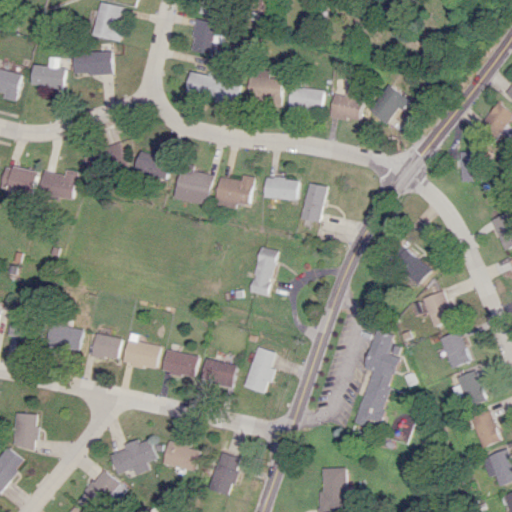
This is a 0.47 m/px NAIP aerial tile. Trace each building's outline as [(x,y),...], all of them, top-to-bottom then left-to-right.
[(227,0),(206,0),(207,1),(199,0),(198,13),(225,16),(227,0)] [(122,4),(97,3),(95,37),(120,39),(122,4)] [(212,21),(192,20),(190,48),(210,50),(212,21)] [(75,74),(111,74),(111,50),(75,52),(75,74)] [(33,64),(31,85),(64,88),(66,67),(59,67),(60,57),(49,56),(48,66),(33,64)] [(14,101),(20,73),(0,68),(0,91),(4,92),(3,98),(14,101)] [(185,93),(235,104),(239,82),(189,71),(185,93)] [(250,98),(281,99),(281,77),(250,76),(250,98)] [(357,121),(362,99),(355,97),(358,83),(346,80),(343,95),(333,93),(328,114),(357,121)] [(371,111),(388,123),(400,107),(404,110),(412,100),(389,84),(371,111)] [(287,109),(320,111),(321,88),(289,86),(287,109)] [(511,120),(511,108),(499,102),(489,123),(507,132),(511,120)] [(136,171),(168,178),(172,158),(141,151),(136,171)] [(483,151),(463,151),(464,181),(483,181),(483,151)] [(97,153),(84,157),(91,177),(104,173),(97,153)] [(4,166),(2,188),(35,192),(38,170),(4,166)] [(207,204),(213,174),(181,168),(175,198),(207,204)] [(79,171),(67,169),(65,175),(46,171),(42,193),(73,199),(79,171)] [(241,180),(219,177),(215,204),(236,207),(236,202),(249,204),(253,176),(242,175),(241,180)] [(297,179),(265,176),(263,196),(295,199),(297,179)] [(299,218),(318,222),(325,186),(307,182),(299,218)] [(511,245),(511,218),(510,213),(491,218),(499,249),(511,245)] [(276,250),(258,246),(248,291),(267,295),(276,250)] [(431,268),(406,248),(391,266),(417,286),(431,268)] [(452,318),(440,290),(422,298),(433,326),(452,318)] [(28,340),(33,319),(13,314),(7,335),(28,340)] [(80,349),(82,329),(53,326),(50,346),(80,349)] [(357,423),(369,426),(370,422),(380,425),(399,356),(388,353),(393,334),(376,329),(365,369),(371,370),(357,423)] [(439,337),(450,368),(469,361),(458,330),(439,337)] [(160,345),(137,341),(138,334),(128,332),(123,363),(156,368),(160,345)] [(89,333),(86,354),(118,359),(121,337),(89,333)] [(275,352),(256,346),(244,386),(265,393),(273,368),(270,367),(275,352)] [(197,354),(164,350),(162,372),(194,376),(197,354)] [(233,382),(235,362),(204,359),(201,378),(233,382)] [(464,405),(484,401),(477,371),(457,375),(464,405)] [(499,441),(490,410),(471,415),(480,447),(499,441)] [(38,414),(16,413),(14,446),(36,447),(38,414)] [(159,458),(151,438),(141,442),(139,438),(124,444),(126,449),(113,454),(124,480),(151,469),(149,462),(159,458)] [(201,448),(169,441),(164,463),(196,470),(201,448)] [(0,456),(0,491),(3,493),(24,457),(6,447),(0,456)] [(496,476),(500,486),(511,481),(511,460),(507,448),(483,458),(491,478),(496,476)] [(242,458),(221,451),(208,488),(229,496),(242,458)] [(320,468),(320,511),(348,511),(348,502),(353,502),(353,485),(346,486),(346,467),(320,468)] [(80,501),(94,511),(97,511),(108,498),(116,504),(128,488),(103,469),(80,501)]
